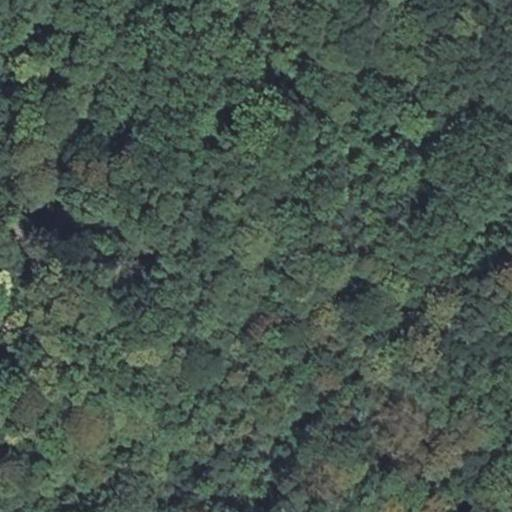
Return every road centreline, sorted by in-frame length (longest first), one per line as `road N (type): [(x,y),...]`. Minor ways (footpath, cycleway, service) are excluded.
road 1 (track): [(0,330),(15,296),(21,208),(12,112),(25,43),(44,0)]
road 2 (track): [(16,237),(82,123),(118,35),(151,0)]
